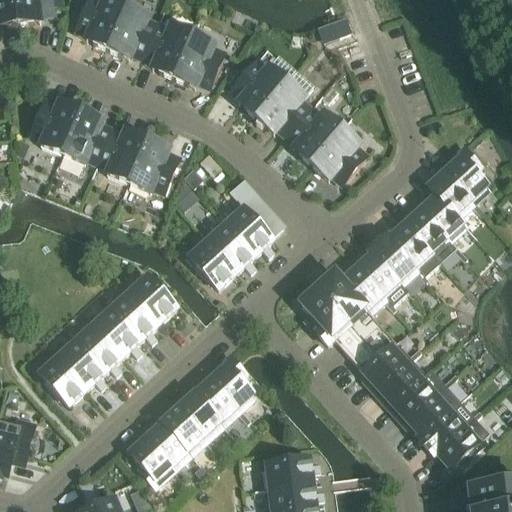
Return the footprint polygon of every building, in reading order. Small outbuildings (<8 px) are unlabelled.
[(0,0),(0,25),(1,25),(2,33),(18,31),(14,0),(0,0)] [(14,0),(18,31),(34,29),(33,21),(39,20),(39,23),(54,21),(51,0),(14,0)] [(93,50),(108,56),(128,12),(106,2),(104,7),(92,2),(77,36),(90,42),(91,40),(97,42),(93,50)] [(131,60),(144,65),(159,31),(147,26),(149,21),(128,12),(108,56),(123,62),(126,55),(132,58),(131,60)] [(159,31),(144,65),(156,71),(157,69),(163,71),(159,78),(174,85),(194,40),(172,31),(170,36),(159,31)] [(97,42),(91,40),(90,42),(88,47),(93,50),(97,42)] [(194,40),(174,85),(189,91),(192,84),(198,86),(197,88),(210,94),(225,60),(213,55),(215,50),(194,40)] [(131,60),(132,58),(126,55),(123,62),(129,65),(131,60)] [(244,114),(257,125),(288,88),(270,72),(266,77),(256,68),(232,96),(243,106),(245,104),(249,108),(244,114)] [(163,71),(157,69),(156,71),(154,76),(159,78),(163,71)] [(197,88),(198,86),(192,84),(189,91),(195,94),(197,88)] [(277,135),(288,144),(312,116),(302,107),(306,103),(288,88),(257,125),(269,135),(274,129),(279,133),(277,135)] [(249,108),(245,104),(243,106),(240,110),(244,114),(249,108)] [(41,152),(63,161),(83,117),(68,110),(64,117),(59,115),(60,113),(46,107),(31,141),(44,147),(41,152)] [(60,113),(59,115),(64,117),(68,110),(62,108),(60,113)] [(321,123),(312,116),(288,144),(298,153),(300,151),(304,155),(299,161),(312,171),(343,134),(325,119),(321,123)] [(98,170),(113,137),(100,131),(99,133),(94,130),(97,123),(83,117),(63,161),(85,171),(87,165),(98,170)] [(94,130),(99,133),(100,131),(103,125),(97,123),(94,130)] [(277,135),(279,133),(274,129),(269,135),(274,139),(277,135)] [(343,134),(312,171),(324,182),(329,176),(333,179),(332,181),(343,191),(367,162),(357,154),(361,149),(343,134)] [(126,142),(125,144),(130,146),(134,139),(128,136),(126,142)] [(107,180),(129,190),(149,145),(134,139),(130,146),(125,144),(126,142),(113,137),(98,170),(110,175),(107,180)] [(149,145),(129,190),(151,199),(153,194),(165,199),(180,165),(167,159),(166,161),(160,159),(163,152),(149,145)] [(304,155),(300,151),(298,153),(295,157),(299,161),(304,155)] [(160,159),(166,161),(167,159),(169,154),(163,152),(160,159)] [(455,170),(446,178),(474,210),(476,208),(489,196),(486,192),(487,191),(475,178),(481,172),(465,155),(452,167),(455,170)] [(195,194),(205,185),(195,174),(185,183),(195,194)] [(332,181),(333,179),(329,176),(324,182),(328,185),(332,181)] [(474,210),(446,178),(429,194),(437,202),(438,202),(458,224),(459,224),(472,211),(477,217),(481,214),(476,208),(474,210)] [(175,204),(186,215),(201,200),(189,189),(175,204)] [(438,202),(437,202),(421,216),(450,248),(452,246),(467,232),(459,224),(458,224),(438,202)] [(481,214),(477,217),(482,222),(485,219),(481,214)] [(241,218),(227,231),(255,263),(263,256),(269,263),(275,258),(268,251),(274,246),(245,215),(244,215),(241,218)] [(448,249),(450,248),(421,216),(405,231),(434,262),(448,249)] [(227,231),(223,234),(209,247),(238,279),(245,272),(251,279),(257,274),(251,267),(255,263),(227,231)] [(405,231),(390,245),(389,245),(418,277),(420,275),(434,262),(405,231)] [(390,245),(387,242),(370,257),(373,260),(374,260),(402,291),(416,278),(418,277),(389,245),(390,245)] [(453,254),(456,251),(452,246),(450,248),(448,249),(453,254)] [(202,278),(219,296),(238,279),(209,247),(194,261),(191,263),(190,264),(196,271),(195,273),(201,279),(202,278)] [(456,251),(453,254),(458,260),(461,257),(456,251)] [(386,306),(388,304),(402,291),(374,260),(373,260),(357,274),(386,306)] [(357,274),(342,288),(342,289),(370,320),(384,307),(389,312),(392,309),(388,304),(386,306),(357,274)] [(421,283),(424,280),(420,275),(418,277),(416,278),(421,283)] [(336,315),(354,334),(370,320),(342,289),(342,288),(335,280),(319,295),(336,315)] [(424,280),(421,283),(426,289),(429,286),(424,280)] [(130,300),(159,331),(178,315),(161,296),(163,295),(157,288),(155,289),(149,283),(148,283),(145,286),(130,300)] [(336,315),(319,295),(302,311),(317,327),(312,332),(318,338),(317,339),(329,351),(334,346),(337,349),(354,334),(336,315)] [(116,313),(113,316),(141,347),(146,343),(152,350),(158,345),(152,338),(159,331),(130,300),(116,313)] [(392,309),(389,312),(394,318),(397,315),(392,309)] [(110,318),(95,332),(124,364),(131,357),(138,363),(143,358),(137,352),(141,347),(113,316),(110,318)] [(337,349),(364,379),(395,351),(397,350),(370,320),(354,334),(337,349)] [(116,370),(124,364),(95,332),(80,345),(77,348),(106,380),(111,375),(117,382),(122,377),(116,370)] [(74,350),(59,364),(88,396),(96,389),(102,396),(107,391),(101,384),(106,380),(77,348),(74,350)] [(364,379),(378,395),(410,366),(408,365),(395,351),(364,379)] [(414,360),(417,363),(422,358),(419,355),(414,360)] [(414,360),(408,365),(410,366),(411,368),(417,363),(414,360)] [(221,378),(212,386),(240,418),(241,416),(255,404),(252,400),(253,399),(241,386),(247,380),(231,363),(218,375),(221,378)] [(53,394),(69,412),(88,396),(59,364),(45,377),(42,380),(41,381),(47,387),(45,389),(51,396),(53,394)] [(411,368),(410,366),(378,395),(393,411),(424,382),(411,368)] [(393,411),(407,427),(439,398),(437,397),(424,382),(393,411)] [(238,419),(240,418),(212,386),(195,401),(224,432),(238,419)] [(443,392),(446,395),(451,390),(448,387),(443,392)] [(437,397),(439,398),(440,400),(446,395),(443,392),(437,397)] [(407,427),(421,442),(422,443),(453,414),(440,400),(439,398),(407,427)] [(224,432),(195,401),(180,415),(208,447),(209,445),(224,432)] [(422,443),(421,442),(418,445),(434,462),(437,459),(436,459),(468,430),(466,429),(453,414),(422,443)] [(180,415),(163,430),(192,461),(206,448),(208,447),(180,415)] [(246,422),(241,416),(240,418),(238,419),(243,425),(246,422)] [(472,424),(475,427),(480,422),(477,419),(472,424)] [(246,422),(243,425),(248,430),(251,427),(246,422)] [(466,429),(468,430),(469,432),(475,427),(472,424),(466,429)] [(0,483),(2,484),(2,480),(8,482),(14,461),(27,465),(35,432),(20,428),(19,434),(0,429),(0,483)] [(192,461),(163,430),(147,444),(176,476),(177,474),(192,461)] [(468,430),(436,459),(437,459),(451,475),(466,462),(469,465),(486,450),(483,447),(469,432),(468,430)] [(159,490),(174,477),(176,476),(147,444),(131,460),(144,474),(141,477),(156,494),(159,490)] [(209,445),(208,447),(206,448),(211,454),(214,451),(209,445)] [(214,451),(211,454),(216,459),(219,456),(214,451)] [(312,480),(319,478),(321,478),(320,471),(311,472),(310,469),(310,465),(267,470),(268,471),(268,475),(271,495),(313,490),(312,482),(312,480)] [(177,474),(176,476),(174,477),(179,482),(182,480),(177,474)] [(182,480),(179,482),(184,488),(187,485),(182,480)] [(314,497),(313,490),(271,495),(272,511),(315,511),(316,510),(315,507),(324,506),(323,499),(314,500),(314,497)] [(511,511),(511,497),(471,502),(471,511),(511,511)]
